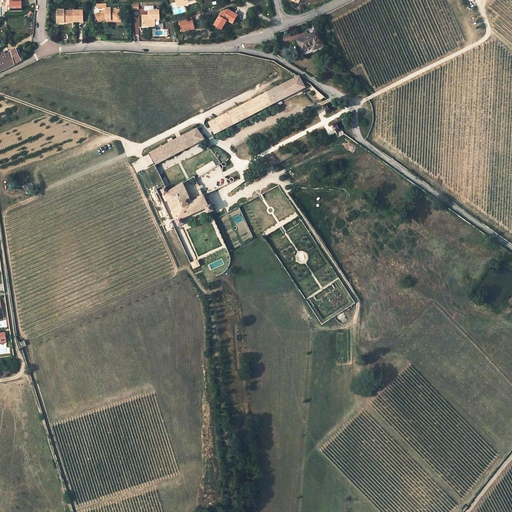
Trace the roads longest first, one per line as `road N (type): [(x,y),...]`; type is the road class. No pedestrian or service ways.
road 1 (residential): [(511,249),(361,142),(347,102),(273,57),(235,47)]
road 2 (residential): [(49,50),(235,47)]
road 3 (track): [(0,241),(22,361),(16,377),(0,381)]
road 4 (unknown): [(338,96),(227,147)]
